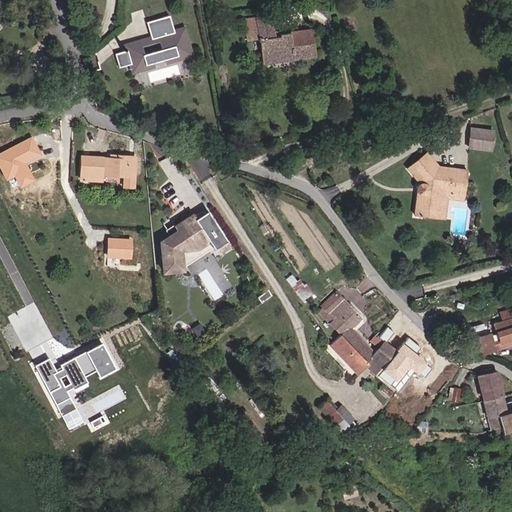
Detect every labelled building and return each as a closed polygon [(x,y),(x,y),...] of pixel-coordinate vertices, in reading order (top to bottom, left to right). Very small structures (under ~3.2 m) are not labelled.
[(267,24),(269,46),(280,46),(281,55),(301,54),(301,55),(307,56),(308,54),(313,54),(311,23),(282,24),(280,11),(254,12),(255,24),(267,24)] [(150,60),(161,57),(162,61),(175,58),(174,55),(187,52),(182,32),(173,34),(169,18),(146,23),(150,40),(124,46),(125,51),(113,54),(117,67),(129,64),(130,69),(143,66),(143,69),(152,66),(150,60)] [(270,56),(281,55),(280,46),(269,46),(270,56)] [(484,149),(487,131),(465,127),(463,146),(484,149)] [(87,151),(76,151),(74,177),(96,177),(96,174),(115,175),(115,185),(124,186),(125,152),(97,151),(97,153),(87,153),(87,151)] [(464,191),(466,169),(436,167),(424,154),(404,168),(415,182),(415,183),(413,184),(412,191),(414,194),(413,216),(422,217),(422,209),(435,209),(437,190),(464,191)] [(463,197),(464,191),(437,190),(435,209),(422,209),(422,217),(441,218),(443,196),(463,197)] [(226,244),(205,213),(193,221),(188,213),(171,224),(174,228),(154,240),(159,270),(178,268),(177,265),(176,248),(193,247),(204,239),(208,245),(210,249),(220,248),(226,244)] [(177,265),(208,245),(204,239),(193,247),(176,248),(177,265)] [(347,325),(356,316),(333,294),(318,308),(341,331),(347,325)] [(501,321),(511,317),(509,308),(498,312),(501,321)] [(488,334),(474,340),(480,356),(511,343),(511,336),(511,335),(511,317),(501,321),(492,325),(497,338),(490,340),(488,334)] [(415,350),(424,339),(426,337),(410,324),(400,337),(415,350)] [(365,358),(372,350),(347,325),(341,331),(338,334),(365,358)] [(366,365),(379,377),(390,368),(396,373),(406,361),(389,347),(381,341),(372,350),(365,358),(338,334),(331,341),(361,369),(366,365)] [(406,361),(415,350),(400,337),(398,335),(389,347),(406,361)] [(102,343),(54,365),(50,356),(35,364),(54,404),(70,396),(67,390),(87,381),(84,374),(94,370),(97,376),(114,368),(102,343)] [(285,362),(273,374),(301,401),(314,389),(285,362)] [(476,374),(484,401),(504,396),(496,370),(493,370),(492,367),(487,368),(488,372),(476,374)] [(393,376),(396,373),(390,368),(379,377),(395,391),(402,384),(400,382),(393,376)] [(460,389),(453,388),(451,401),(458,402),(460,389)] [(504,396),(484,401),(489,417),(493,416),(496,427),(502,425),(499,414),(508,411),(504,396)] [(335,411),(328,405),(322,411),(339,430),(351,419),(341,407),(335,411)] [(511,412),(511,413),(510,411),(508,411),(499,414),(502,425),(504,432),(511,429),(511,412)] [(252,424),(252,433),(260,432),(259,424),(252,424)] [(511,450),(511,429),(504,432),(504,434),(498,436),(499,440),(493,442),(480,446),(471,448),(476,465),(498,458),(507,455),(511,453),(511,450),(511,451),(511,450)] [(402,450),(442,445),(440,434),(402,439),(402,450)] [(477,439),(480,446),(493,442),(490,435),(477,439)] [(509,461),(507,455),(498,458),(499,464),(509,461)]
